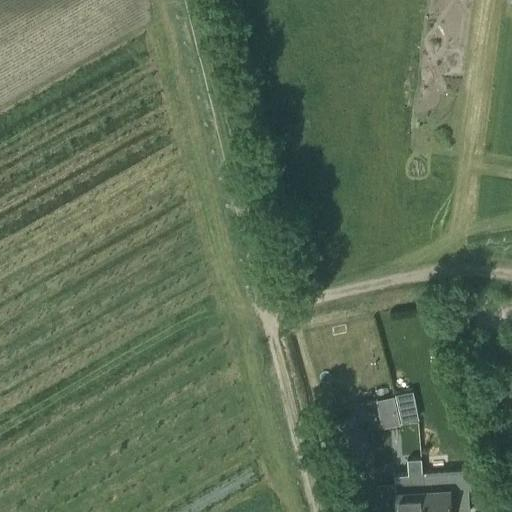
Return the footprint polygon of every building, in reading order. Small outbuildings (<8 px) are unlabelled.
[(412,391),(396,395),(401,423),(410,421),(418,419),(412,391)] [(394,395),(376,399),(378,407),(395,404),(394,395)] [(352,416),(333,422),(345,460),(364,454),(352,416)] [(405,436),(406,449),(422,448),(421,432),(416,433),(417,435),(405,436)] [(426,511),(425,488),(424,471),(423,458),(422,448),(406,449),(409,489),(395,490),(396,511),(426,511)] [(425,471),(424,471),(425,488),(426,511),(458,511),(469,511),(468,488),(471,488),(470,468),(468,468),(468,470),(425,472),(425,471)] [(365,501),(370,500),(372,510),(387,507),(383,482),(362,486),(365,501)]
